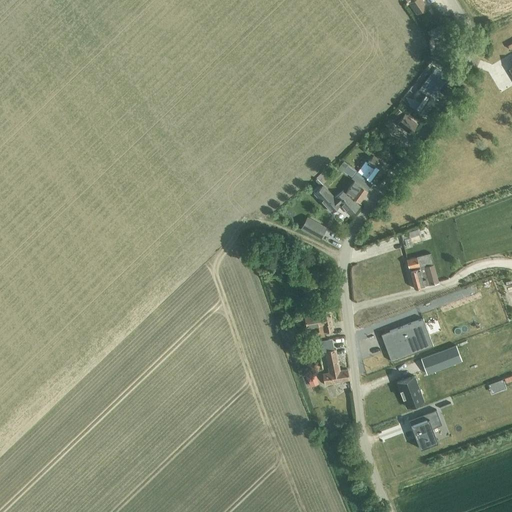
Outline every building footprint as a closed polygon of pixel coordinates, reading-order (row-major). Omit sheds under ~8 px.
[(413,0),(409,3),(416,14),(427,7),(421,0),(413,0)] [(442,24),(427,32),(431,39),(446,31),(442,24)] [(414,109),(423,115),(434,99),(434,98),(444,82),(431,73),(419,89),(419,88),(413,97),(420,101),(414,109)] [(397,124),(409,134),(417,124),(404,114),(397,124)] [(358,172),(373,183),(374,183),(381,173),(386,166),(372,156),(367,163),(365,161),(358,172)] [(355,179),(346,192),(359,201),(373,183),(357,171),(352,177),(355,179)] [(331,212),(335,208),(340,204),(350,215),(360,206),(355,201),(353,203),(346,196),(344,192),(342,191),(334,198),(327,190),(318,198),(331,212)] [(511,191),(486,200),(491,216),(501,213),(503,219),(511,216),(511,191)] [(457,213),(468,236),(487,227),(477,204),(457,213)] [(306,218),(300,230),(319,241),(326,228),(306,218)] [(420,245),(422,251),(434,248),(432,241),(420,245)] [(414,289),(438,282),(430,253),(407,259),(414,289)] [(317,278),(301,281),(304,292),(300,293),(304,312),(313,310),(310,298),(315,296),(313,290),(320,288),(317,278)] [(306,321),(306,324),(307,323),(308,328),(320,326),(321,332),(333,330),(330,309),(320,310),(321,314),(306,317),(307,321),(306,321)] [(423,318),(381,334),(391,361),(433,346),(423,318)] [(456,345),(421,358),(426,374),(462,360),(456,345)] [(329,373),(322,374),(324,385),(347,380),(349,380),(349,375),(347,369),(346,369),(340,370),(335,349),(324,351),(329,373)] [(414,376),(397,382),(406,407),(424,400),(414,376)] [(436,409),(409,420),(414,433),(416,432),(421,447),(419,448),(420,449),(438,442),(437,441),(435,442),(430,427),(439,423),(434,411),(436,410),(436,409)]
